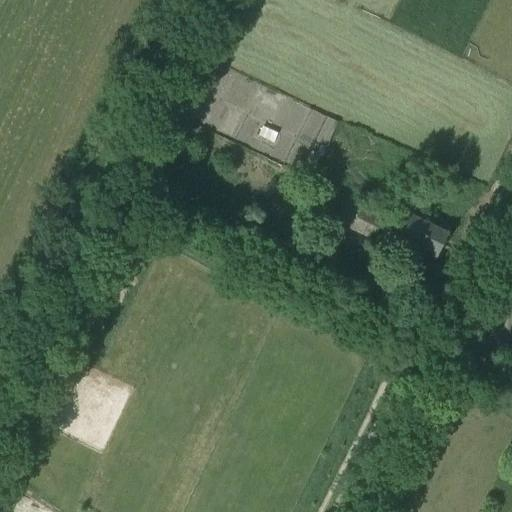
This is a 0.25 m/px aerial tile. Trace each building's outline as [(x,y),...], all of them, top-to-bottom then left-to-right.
[(175,88),(188,94),(198,75),(184,68),(175,88)] [(193,96),(182,118),(191,122),(201,101),(193,96)] [(276,134),(261,127),(257,135),(272,142),(276,134)] [(350,227),(362,205),(347,197),(335,220),(350,227)] [(450,227),(418,214),(421,208),(403,199),(393,219),(396,221),(442,244),(450,227)] [(373,240),(385,216),(362,205),(350,227),(349,229),(373,240)] [(435,258),(442,244),(396,221),(387,240),(396,244),(397,241),(435,258)]
